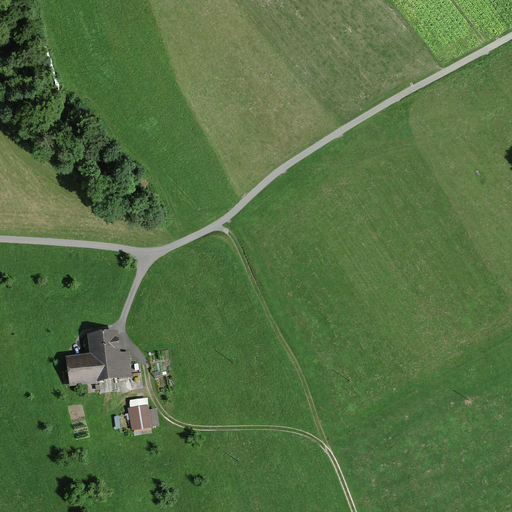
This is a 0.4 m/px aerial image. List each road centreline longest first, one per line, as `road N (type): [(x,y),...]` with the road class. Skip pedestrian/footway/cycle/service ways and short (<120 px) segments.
road 1 (track): [(352,511),(299,372),(235,240),(218,225)]
road 2 (track): [(326,448),(295,430),(181,426),(156,405),(143,365)]
